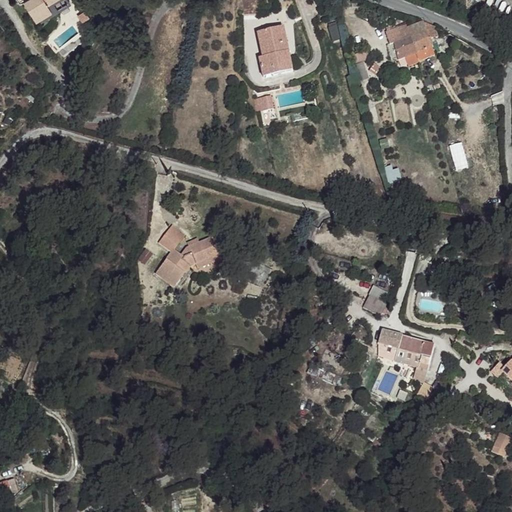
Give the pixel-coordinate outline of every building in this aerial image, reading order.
[(18,0),(29,16),(44,7),(43,5),(41,1),(41,0),(18,0)] [(76,12),(81,20),(88,16),(83,8),(76,12)] [(343,22),(328,24),(330,40),(345,38),(343,22)] [(422,22),(407,28),(409,32),(418,52),(434,46),(432,40),(440,36),(438,28),(422,22)] [(405,25),(400,27),(404,34),(409,32),(407,28),(405,25)] [(283,29),(257,34),(263,62),(259,62),(263,78),(293,72),(283,29)] [(409,32),(404,34),(392,40),(398,58),(400,61),(418,52),(409,32)] [(398,58),(392,40),(382,44),(390,61),(398,58)] [(273,98),(264,99),(267,109),(275,108),(273,98)] [(389,183),(401,180),(398,165),(386,168),(389,183)] [(176,234),(163,224),(151,243),(164,253),(169,247),(175,252),(183,244),(174,237),(176,234)] [(164,253),(148,269),(165,286),(183,264),(191,261),(213,250),(207,235),(183,244),(175,252),(169,247),(164,253)] [(216,257),(213,250),(191,261),(193,267),(216,257)] [(383,310),(366,301),(362,311),(378,319),(383,310)] [(401,338),(381,333),(379,343),(398,348),(401,338)] [(427,345),(401,338),(398,348),(397,350),(423,356),(427,345)] [(435,347),(427,345),(423,356),(420,365),(431,367),(435,347)] [(511,359),(505,368),(502,371),(511,379),(511,359)] [(502,371),(505,368),(499,363),(491,372),(497,377),(502,371)] [(416,397),(427,400),(431,385),(421,382),(416,397)] [(418,414),(412,424),(421,430),(427,419),(418,414)] [(497,431),(487,450),(499,456),(509,438),(497,431)] [(165,468),(161,463),(154,469),(159,475),(165,468)] [(0,497),(8,494),(3,482),(0,483),(0,497)]
